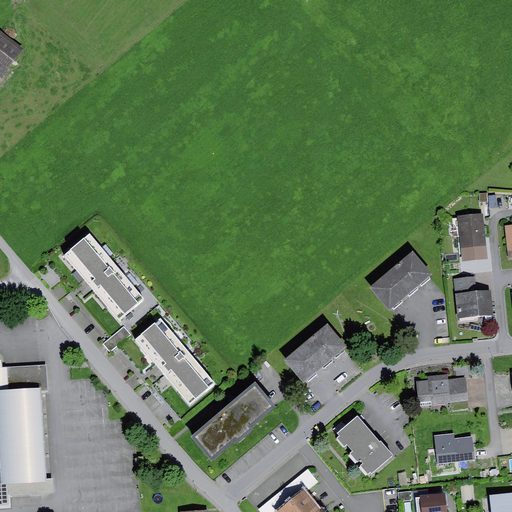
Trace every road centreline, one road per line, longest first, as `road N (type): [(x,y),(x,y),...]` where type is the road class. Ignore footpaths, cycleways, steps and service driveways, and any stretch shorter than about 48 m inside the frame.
road 1 (residential): [(221,504),(373,377),(412,358),(511,345)]
road 2 (residential): [(72,324),(221,504)]
